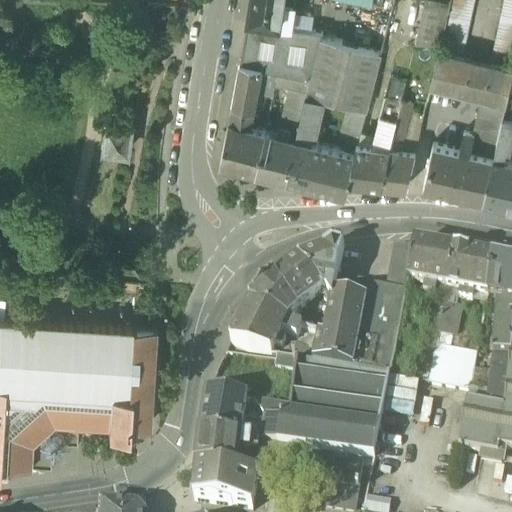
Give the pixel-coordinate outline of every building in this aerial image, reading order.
[(251,0),(248,23),(290,29),(290,28),(292,14),(282,13),(284,3),(284,0),(251,0)] [(447,0),(425,0),(416,42),(440,48),(451,1),(447,0)] [(453,0),(443,49),(463,53),(474,0),(453,0)] [(511,0),(504,0),(492,60),(511,64),(511,0)] [(290,28),(294,29),(297,13),(298,5),(284,3),(282,13),(292,14),(290,28)] [(314,16),(297,13),(294,29),(312,32),(314,16)] [(280,72),(310,79),(307,94),(325,99),(368,108),(382,53),(322,38),(323,34),(312,32),(294,29),(290,28),(290,29),(248,23),(242,63),(262,68),(280,72)] [(432,84),(465,92),(474,57),(440,49),(432,84)] [(474,57),(465,92),(482,96),(485,97),(493,62),(474,57)] [(485,97),(507,102),(511,80),(511,66),(493,62),(485,97)] [(240,63),(233,103),(254,109),(258,92),(262,68),(242,63),(240,63)] [(262,68),(258,92),(267,94),(274,95),(277,86),(280,72),(262,68)] [(279,132),(297,137),(297,136),(307,94),(310,79),(280,72),(277,86),(290,89),(279,132)] [(386,94),(403,98),(408,78),(391,74),(386,94)] [(254,109),(262,111),(267,94),(258,92),(254,109)] [(307,94),(297,136),(316,141),(325,99),(307,94)] [(376,134),(393,138),(399,113),(403,98),(386,94),(376,134)] [(470,150),(494,156),(502,118),(507,102),(485,97),(482,96),(474,133),(475,133),(470,150)] [(412,101),(403,98),(399,113),(408,115),(409,111),(412,101)] [(254,113),(254,109),(233,103),(222,161),(257,169),(266,129),(256,126),(259,115),(254,113)] [(348,138),(346,149),(357,152),(359,143),(362,131),(368,109),(349,105),(341,136),(348,138)] [(408,115),(400,148),(417,150),(424,115),(409,111),(408,115)] [(393,138),(391,147),(400,148),(408,115),(399,113),(393,138)] [(511,120),(502,118),(494,156),(504,158),(506,148),(511,149),(511,143),(511,120)] [(101,148),(126,152),(129,128),(104,124),(101,148)] [(257,169),(287,177),(297,137),(279,132),(266,129),(257,169)] [(373,144),(376,134),(362,131),(359,143),(372,144),(373,144)] [(434,142),(424,184),(484,198),(494,156),(470,150),(475,133),(474,133),(464,131),(460,148),(434,142)] [(393,138),(376,134),(373,144),(391,147),(393,138)] [(350,179),(357,152),(346,149),(316,141),(297,136),(297,137),(287,177),(347,192),(350,179)] [(350,179),(363,181),(372,144),(359,143),(357,152),(350,179)] [(373,144),(372,144),(363,181),(382,184),(391,147),(373,144)] [(417,150),(400,148),(391,147),(382,184),(408,187),(417,150)] [(511,159),(504,158),(494,156),(484,198),(511,204),(511,159)] [(409,286),(425,289),(437,291),(448,293),(455,255),(416,247),(416,248),(409,286)] [(391,379),(404,311),(409,286),(416,248),(397,249),(389,291),(344,283),(341,298),(367,303),(354,372),(391,378),(391,379)] [(315,364),(354,372),(367,303),(341,298),(335,297),(338,281),(344,249),(324,253),(300,262),(274,282),(251,306),(290,324),(299,315),(319,298),(333,309),(327,340),(320,337),(317,351),(315,364)] [(454,294),(460,295),(474,298),(488,301),(495,263),(471,258),(471,257),(455,254),(455,255),(448,293),(454,294)] [(488,301),(503,304),(511,305),(511,265),(495,263),(488,301)] [(344,283),(338,281),(335,297),(341,298),(344,283)] [(436,298),(437,291),(425,289),(423,296),(436,298)] [(448,293),(445,308),(451,309),(454,294),(448,293)] [(473,304),(474,298),(460,295),(459,302),(473,304)] [(511,305),(503,304),(502,308),(498,308),(494,358),(511,359),(511,354),(511,305)] [(428,336),(439,338),(445,308),(432,305),(428,336)] [(281,340),(284,335),(290,324),(251,306),(231,346),(250,354),(272,357),(276,349),(281,340)] [(458,310),(451,309),(445,308),(439,338),(452,341),(458,310)] [(108,432),(122,433),(123,424),(128,424),(140,424),(149,425),(155,326),(133,325),(131,324),(131,326),(124,325),(122,323),(119,325),(109,324),(106,322),(103,324),(93,323),(90,321),(88,323),(77,322),(75,320),(72,322),(61,321),(59,318),(56,321),(46,320),(43,317),(40,320),(32,319),(0,317),(0,467),(30,469),(30,467),(27,467),(29,444),(37,436),(45,429),(53,422),(108,426),(108,432)] [(303,330),(290,324),(284,335),(298,341),(303,330)] [(286,343),(281,340),(276,349),(282,352),(286,343)] [(299,362),(315,364),(317,351),(310,349),(305,353),(304,356),(300,355),(299,362)] [(430,386),(441,388),(447,352),(437,350),(430,386)] [(511,453),(511,354),(511,359),(494,358),(487,408),(469,405),(460,452),(498,459),(500,452),(511,453)] [(457,390),(471,392),(478,357),(463,355),(457,390)] [(275,370),(295,373),(297,361),(277,358),(275,370)] [(299,362),(297,361),(295,373),(289,409),(254,403),(267,420),(283,422),(279,447),(299,450),(365,459),(374,460),(391,379),(391,378),(354,372),(315,364),(299,362)] [(201,437),(240,442),(242,431),(247,401),(247,399),(208,394),(201,437)] [(266,420),(264,428),(261,445),(274,446),(279,447),(283,422),(267,420),(266,420)] [(259,444),(261,445),(264,428),(263,428),(263,425),(249,424),(249,426),(247,426),(246,432),(242,431),(240,442),(259,444)] [(45,429),(37,436),(44,443),(41,445),(52,457),(64,446),(53,435),(51,436),(45,429)] [(201,437),(198,469),(236,474),(255,477),(259,444),(240,442),(201,437)] [(314,486),(359,493),(363,468),(345,465),(345,466),(297,458),(299,450),(279,447),(274,446),(273,455),(266,453),(263,478),(273,479),(314,486)] [(194,504),(233,510),(236,474),(198,469),(197,469),(196,479),(197,479),(194,504)] [(255,477),(236,474),(233,510),(247,511),(253,511),(259,477),(255,477)] [(310,508),(335,511),(355,511),(359,493),(314,486),(310,508)] [(366,500),(365,511),(389,511),(390,503),(366,500)]
